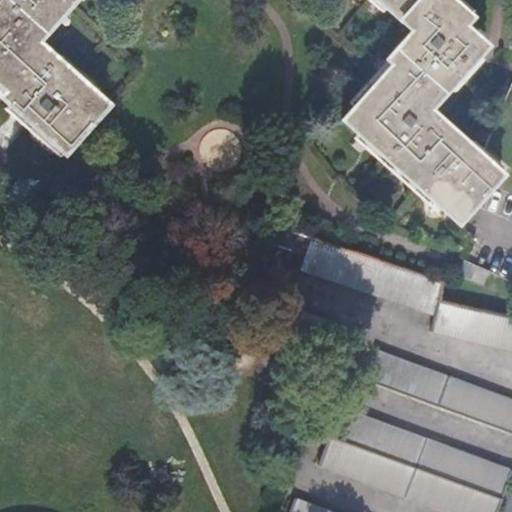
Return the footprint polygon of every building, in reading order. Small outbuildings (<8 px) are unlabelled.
[(0,0),(0,88),(5,94),(1,99),(65,157),(110,108),(39,43),(77,0),(0,0)] [(375,0),(414,35),(388,63),(394,68),(344,122),(459,226),(503,179),(430,113),(487,51),(464,30),(472,21),(448,0),(375,0)] [(511,351),(511,316),(441,295),(444,286),(306,241),(307,239),(285,232),(277,252),(301,260),(296,272),(435,317),(432,325),(511,351)] [(282,309),(271,338),(319,357),(329,327),(282,309)] [(511,404),(375,353),(364,382),(511,438),(511,404)] [(328,445),(496,507),(510,470),(342,407),(328,445)] [(445,511),(494,511),(496,507),(328,445),(320,465),(445,511)] [(331,511),(307,503),(303,511),(331,511)]
